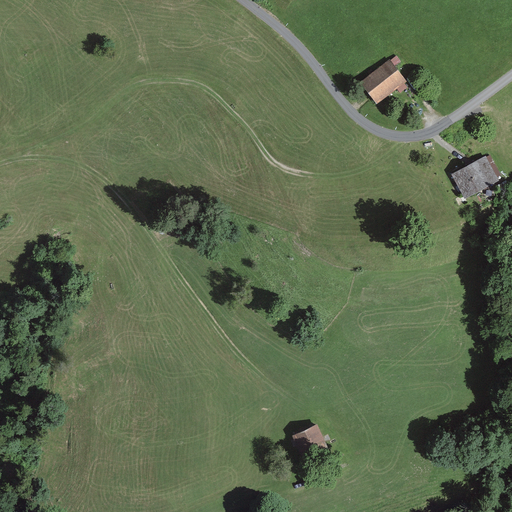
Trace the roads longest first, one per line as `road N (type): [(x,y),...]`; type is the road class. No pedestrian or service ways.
road 1 (track): [(407,137),(373,165),(298,173),(278,165),(207,91),(146,79),(90,120),(0,160)]
road 2 (track): [(10,157),(72,162),(98,173),(235,350),(305,409)]
road 3 (residential): [(243,0),(312,60),(350,111),(393,136),(443,125),(511,74)]
